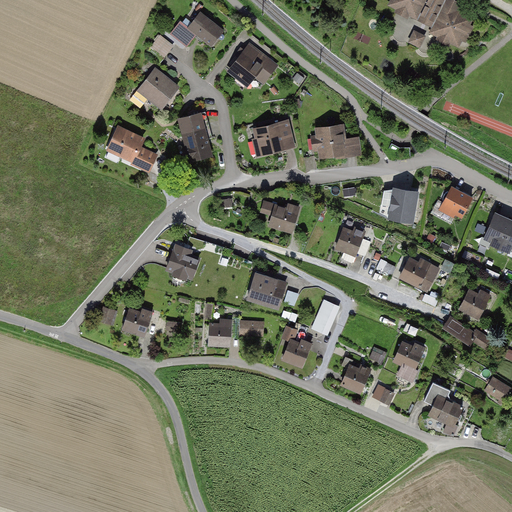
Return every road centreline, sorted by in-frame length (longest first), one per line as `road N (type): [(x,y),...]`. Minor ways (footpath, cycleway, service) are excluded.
road 1 (residential): [(141,368),(201,360),(253,365),(417,434),(511,457)]
road 2 (residential): [(179,206),(234,184),(430,160),(511,196)]
road 3 (residential): [(179,206),(203,226),(338,269),(433,311)]
road 4 (track): [(231,0),(352,98),(390,168)]
road 5 (residential): [(63,336),(179,206)]
road 6 (unclassified): [(141,368),(170,402),(203,511)]
